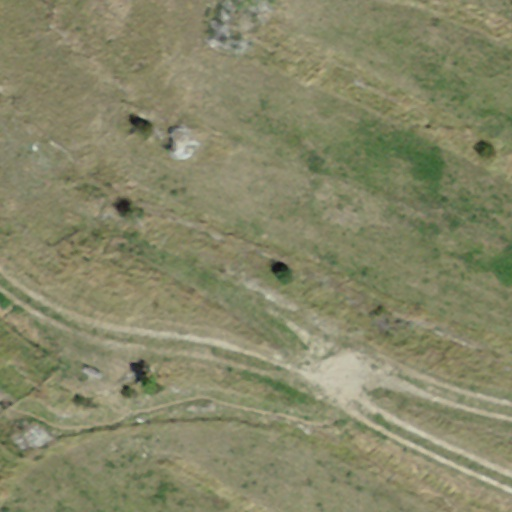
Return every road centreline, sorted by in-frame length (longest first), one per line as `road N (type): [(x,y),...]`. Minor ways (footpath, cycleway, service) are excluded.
road 1 (track): [(0,275),(66,322),(230,353),(348,399),(511,480)]
road 2 (track): [(348,399),(374,375),(511,408)]
